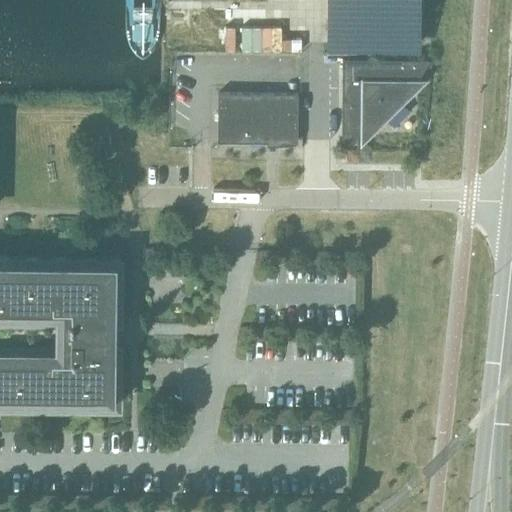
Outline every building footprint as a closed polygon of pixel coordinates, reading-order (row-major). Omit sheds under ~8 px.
[(417,43),(417,0),(328,0),(328,43),(417,43)] [(402,102),(416,88),(417,87),(416,87),(422,81),(417,79),(429,58),(342,58),(341,133),(343,133),(343,132),(354,132),(356,136),(362,133),(365,138),(370,132),(371,133),(371,132),(385,118),(386,118),(386,117),(401,102),(401,103),(402,102)] [(297,138),(297,93),(217,92),(217,140),(266,141),(272,141),(295,141),(297,141),(297,138)] [(118,288),(119,288),(119,286),(118,286),(119,259),(120,259),(120,257),(119,257),(117,257),(90,257),(90,256),(88,256),(88,257),(61,257),(61,256),(59,256),(59,257),(32,256),(31,256),(4,256),(4,255),(2,255),(2,256),(0,256),(0,401),(0,402),(0,409),(2,409),(2,402),(29,402),(29,403),(31,403),(31,402),(58,402),(58,403),(60,403),(60,402),(87,403),(87,404),(88,404),(88,403),(116,403),(116,404),(117,404),(117,403),(118,403),(118,401),(117,401),(118,374),(118,373),(118,345),(125,346),(125,344),(118,344),(118,343),(112,343),(112,339),(112,336),(113,336),(114,335),(115,335),(116,334),(117,332),(117,331),(117,330),(117,329),(117,328),(116,327),(115,325),(113,325),(112,325),(112,322),(112,318),(118,318),(118,317),(125,317),(125,315),(118,315),(118,288)] [(112,322),(112,325),(113,325),(115,325),(116,327),(117,328),(117,329),(117,330),(117,331),(117,332),(116,334),(115,335),(114,335),(113,336),(112,336),(112,339),(129,339),(129,322),(112,322)]
